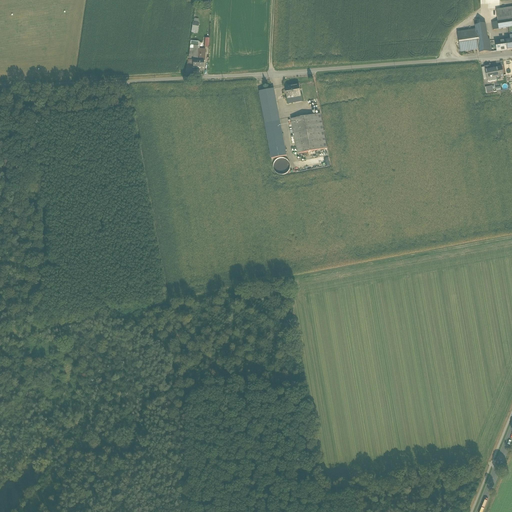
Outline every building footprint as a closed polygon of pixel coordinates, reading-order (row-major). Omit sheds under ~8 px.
[(511,7),(496,10),(498,22),(511,19),(511,7)] [(511,19),(498,22),(499,29),(509,28),(511,27),(511,19)] [(485,24),(475,25),(476,30),(479,49),(479,53),(491,52),(489,40),(488,40),(485,24)] [(476,30),(457,33),(460,52),(479,49),(476,30)] [(511,39),(510,40),(496,42),(497,51),(511,49),(511,39)] [(199,56),(197,56),(198,46),(194,46),(193,49),(193,52),(193,61),(193,68),(203,68),(203,61),(205,61),(205,56),(199,55),(199,56)] [(501,68),(490,70),(489,67),(485,68),(487,79),(488,82),(497,81),(496,77),(503,76),(501,68)] [(299,85),(285,87),(288,100),(295,98),(295,97),(301,96),(299,85)] [(320,114),(291,119),(298,154),(327,149),(320,114)] [(271,123),(265,124),(271,159),(286,156),(280,121),(276,122),(271,123)] [(329,161),(300,166),(301,172),(330,166),(329,161)] [(0,306),(2,308),(10,288),(0,284),(0,306)]
